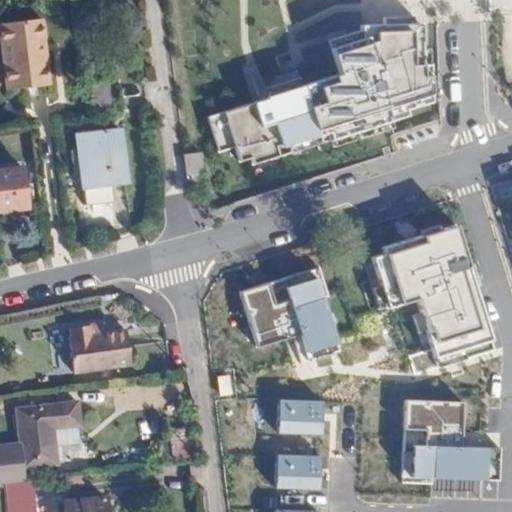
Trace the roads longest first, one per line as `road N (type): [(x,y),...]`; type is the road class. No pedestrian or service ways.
road 1 (residential): [(463,168),(180,253)]
road 2 (residential): [(218,511),(180,253)]
road 3 (residential): [(180,253),(0,290)]
road 4 (residential): [(511,336),(463,168)]
road 5 (residential): [(487,161),(469,0)]
